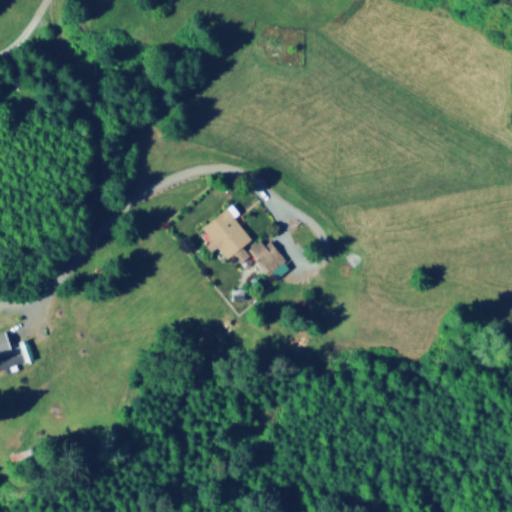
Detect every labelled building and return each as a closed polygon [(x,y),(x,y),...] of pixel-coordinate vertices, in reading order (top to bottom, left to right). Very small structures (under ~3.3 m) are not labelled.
[(234,217),(239,214),(231,203),(200,226),(211,240),(205,244),(210,250),(216,245),(225,258),(250,239),(234,217)] [(268,240),(262,244),(258,239),(248,246),(266,270),(282,258),(268,240)] [(270,270),(276,277),(287,268),(282,261),(270,270)] [(0,351),(8,349),(4,332),(0,332),(0,351)] [(20,352),(0,358),(0,368),(4,367),(5,372),(17,368),(15,364),(33,358),(26,338),(17,341),(20,352)]
